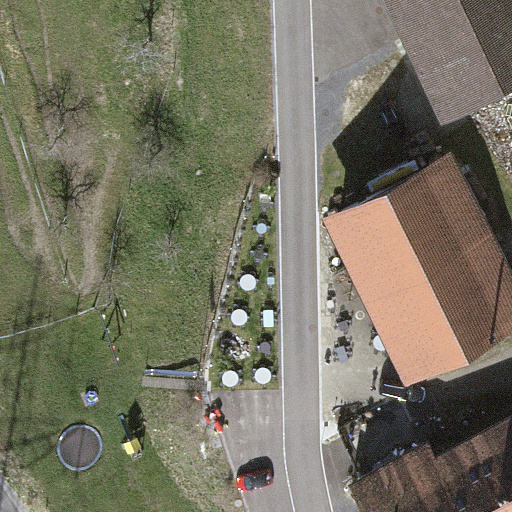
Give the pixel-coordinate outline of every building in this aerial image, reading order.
[(511,0),(374,0),(401,56),(511,4),(511,0)] [(511,72),(511,4),(401,56),(427,111),(511,72)] [(511,286),(448,150),(318,211),(394,375),(511,320),(511,286)] [(511,511),(511,410),(427,452),(456,511),(511,511)] [(456,511),(427,452),(417,432),(374,453),(357,419),(332,431),(349,466),(334,473),(352,511),(456,511)]
